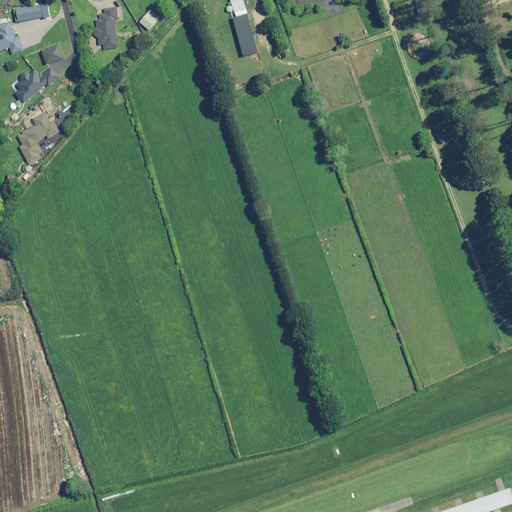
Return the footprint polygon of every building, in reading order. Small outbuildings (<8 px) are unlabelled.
[(231,0),(236,13),(247,9),(243,0),(231,0)] [(48,3),(41,4),(43,17),(44,19),(50,17),(48,3)] [(41,4),(14,9),(16,22),(43,17),(41,4)] [(119,20),(117,7),(104,8),(105,13),(100,14),(100,19),(96,20),(97,26),(94,30),(94,35),(98,37),(99,45),(104,44),(104,49),(119,47),(116,20),(119,20)] [(151,10),(141,22),(150,30),(160,17),(151,10)] [(248,14),(234,18),(245,56),(259,52),(248,14)] [(0,51),(10,47),(13,54),(24,49),(19,36),(16,37),(10,22),(0,25),(0,31),(0,51)] [(58,45),(42,52),(47,64),(63,58),(58,45)] [(15,94),(24,104),(47,84),(49,86),(60,77),(51,67),(41,76),(35,70),(30,74),(29,73),(25,72),(22,75),(21,79),(22,80),(17,85),(21,89),(15,94)] [(24,133),(19,136),(24,145),(20,147),(30,165),(41,158),(39,154),(42,152),(36,141),(46,135),(48,138),(60,132),(53,120),(50,122),(45,112),(33,119),(37,125),(23,133),(24,133)] [(489,511),(511,504),(511,487),(440,511),(489,511)]
